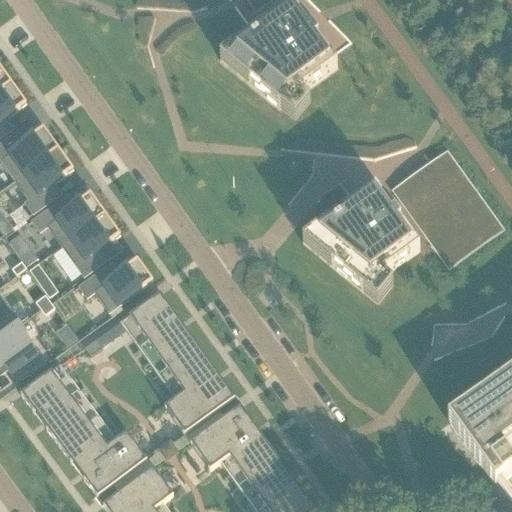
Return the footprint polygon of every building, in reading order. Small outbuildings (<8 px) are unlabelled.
[(280,111),(337,70),(294,10),(220,63),(280,111)] [(0,95),(11,88),(0,71),(0,95)] [(11,88),(0,95),(0,142),(10,135),(3,125),(26,108),(11,88)] [(13,139),(0,148),(0,164),(15,185),(58,153),(43,133),(20,149),(13,139)] [(58,153),(15,185),(29,204),(25,207),(33,218),(57,201),(50,191),(73,174),(58,153)] [(420,253),(376,193),(302,246),(362,294),(420,253)] [(60,205),(32,225),(40,236),(48,231),(62,250),(105,219),(90,198),(67,215),(60,205)] [(105,219),(62,250),(84,281),(104,267),(97,257),(120,240),(105,219)] [(5,222),(0,226),(0,234),(4,240),(13,234),(5,222)] [(31,253),(20,261),(27,270),(37,262),(31,253)] [(107,270),(78,290),(87,302),(95,296),(109,317),(153,286),(137,264),(114,281),(107,270)] [(12,273),(17,279),(27,272),(22,265),(12,273)] [(38,268),(29,274),(36,285),(45,278),(38,268)] [(160,298),(120,326),(175,403),(165,411),(184,438),(216,415),(222,423),(190,446),(210,474),(221,467),(253,511),(313,511),(241,410),(235,402),(160,298)] [(45,319),(55,312),(45,299),(36,306),(45,319)] [(0,303),(0,342),(19,328),(0,303)] [(19,328),(0,342),(0,370),(3,368),(13,381),(42,359),(19,328)] [(96,343),(85,352),(90,360),(102,352),(96,343)] [(60,369),(21,398),(97,501),(103,509),(105,511),(166,511),(163,507),(173,499),(153,472),(121,495),(116,487),(147,464),(127,436),(116,444),(60,369)] [(511,511),(511,378),(448,424),(450,427),(479,467),(483,465),(490,475),(496,484),(497,484),(497,485),(502,481),(506,479),(507,480),(511,476),(511,466),(505,457),(511,451),(511,511)]
